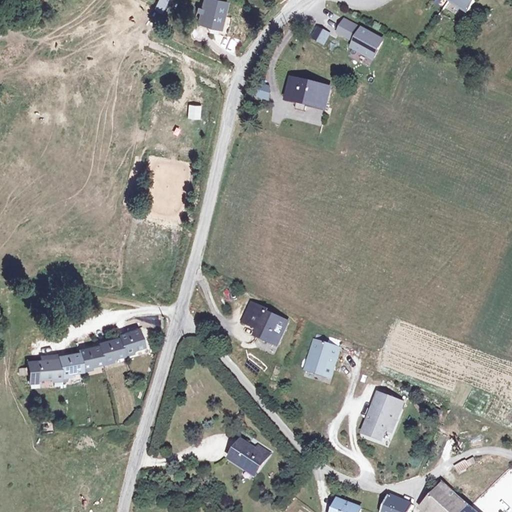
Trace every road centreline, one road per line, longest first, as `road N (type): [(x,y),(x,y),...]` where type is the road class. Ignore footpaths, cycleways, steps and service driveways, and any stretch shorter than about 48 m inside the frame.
road 1 (residential): [(511,457),(468,453),(419,482),(383,490),(329,471),(181,314)]
road 2 (residential): [(181,314),(238,83),(257,47),(308,0)]
road 3 (residential): [(126,511),(181,314)]
road 4 (track): [(0,294),(53,288),(159,309)]
